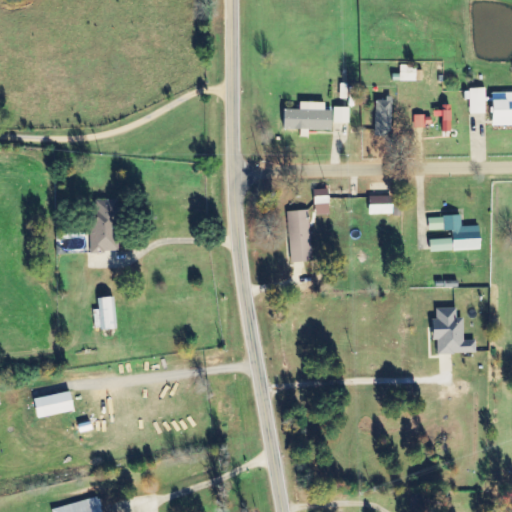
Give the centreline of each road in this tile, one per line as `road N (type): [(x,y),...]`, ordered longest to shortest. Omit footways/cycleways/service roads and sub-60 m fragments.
road 1 (tertiary): [(280,511),(234,226),(230,0)]
road 2 (residential): [(511,165),(231,170)]
